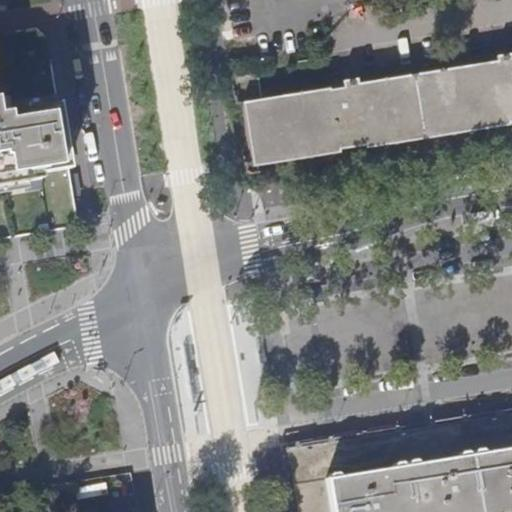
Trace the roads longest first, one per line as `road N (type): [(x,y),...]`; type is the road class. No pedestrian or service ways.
road 1 (secondary): [(511,188),(249,252),(143,302)]
road 2 (unclassified): [(86,0),(143,302)]
road 3 (secondary): [(143,302),(175,511)]
road 4 (residential): [(350,410),(511,383)]
road 5 (secondary): [(143,302),(0,374)]
